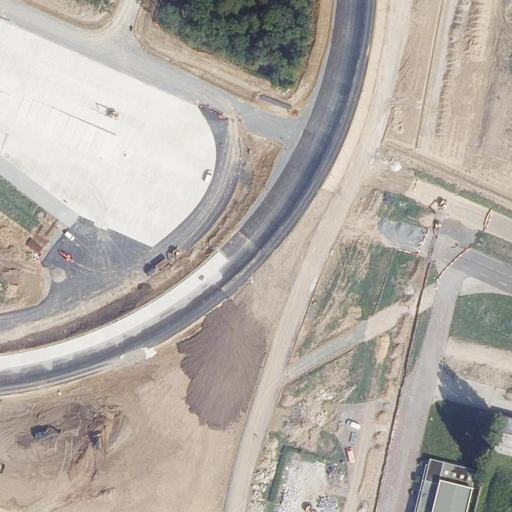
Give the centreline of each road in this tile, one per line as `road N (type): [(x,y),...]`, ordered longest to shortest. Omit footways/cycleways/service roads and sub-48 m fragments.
road 1 (unclassified): [(320,147),(0,6)]
road 2 (unknown): [(448,0),(414,161)]
